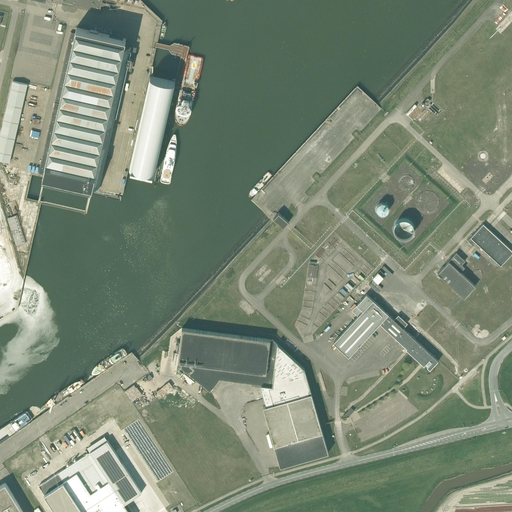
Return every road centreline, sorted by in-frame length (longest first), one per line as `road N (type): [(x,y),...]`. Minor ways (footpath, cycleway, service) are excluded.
road 1 (secondary): [(210,511),(271,484),(397,451)]
road 2 (unknown): [(71,17),(42,141)]
